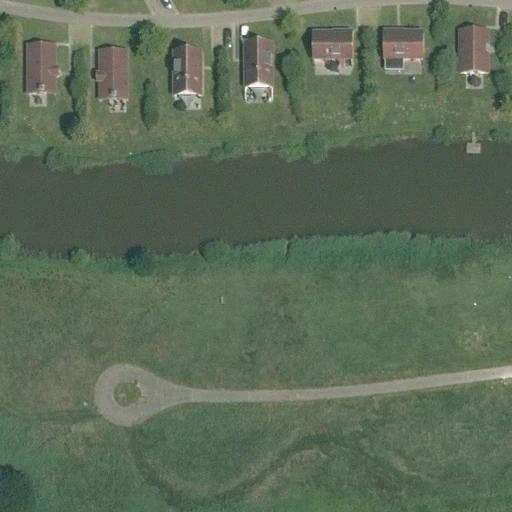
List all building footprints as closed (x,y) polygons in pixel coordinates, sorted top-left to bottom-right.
[(488,75),(488,33),(460,33),(460,75),(488,75)] [(423,51),(423,35),(384,35),(384,59),(385,59),(404,59),(404,61),(422,61),(422,59),(422,51),(423,51)] [(314,52),(314,59),(314,62),(332,62),(332,59),(351,59),(352,59),(352,36),(313,36),(313,52),(314,52)] [(272,90),(272,46),(249,47),(249,66),(245,66),(245,90),(272,90)] [(55,70),(55,48),(28,48),(28,96),(55,96),(55,78),(58,78),(58,70),(55,70)] [(127,102),(127,54),(100,54),(100,76),(97,76),(97,84),(100,84),(100,102),(127,102)] [(174,98),(201,98),(201,74),(197,74),(197,55),(174,55),(174,98)]
